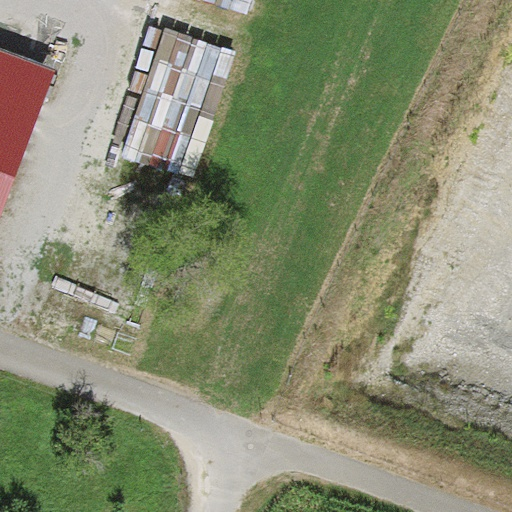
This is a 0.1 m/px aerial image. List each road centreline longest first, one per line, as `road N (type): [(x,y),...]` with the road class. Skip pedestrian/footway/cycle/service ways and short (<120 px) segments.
road 1 (track): [(465,511),(253,436),(221,511)]
road 2 (track): [(253,436),(0,346)]
